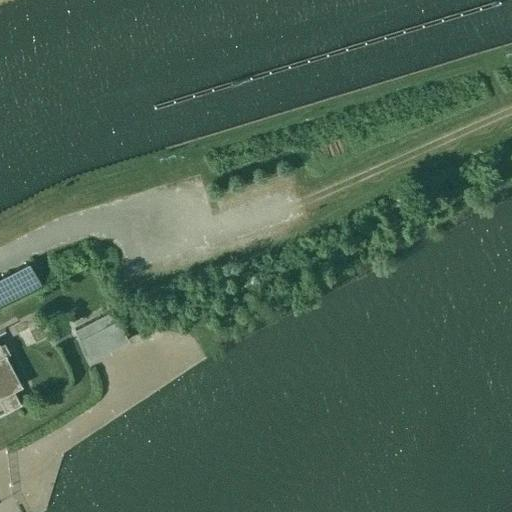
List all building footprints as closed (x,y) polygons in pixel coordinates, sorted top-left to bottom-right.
[(188,187),(191,202),(223,198),(221,182),(188,187)] [(128,337),(116,317),(111,308),(74,327),(79,337),(91,358),(128,337)] [(28,329),(23,320),(12,326),(17,334),(28,329)] [(43,338),(38,327),(26,332),(32,343),(43,338)] [(0,399),(6,410),(21,402),(20,400),(19,401),(13,388),(22,383),(21,381),(19,382),(5,354),(9,352),(4,341),(0,343),(0,399)]
